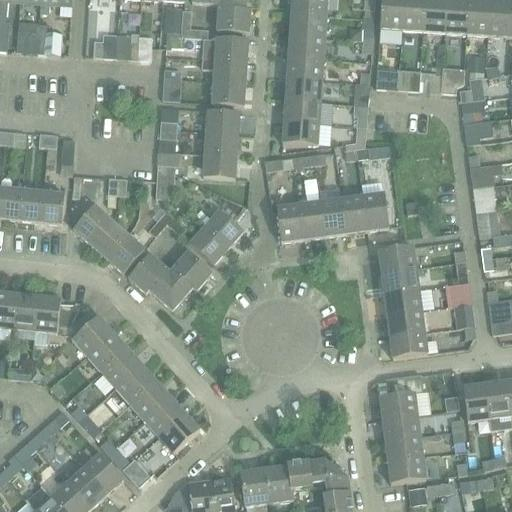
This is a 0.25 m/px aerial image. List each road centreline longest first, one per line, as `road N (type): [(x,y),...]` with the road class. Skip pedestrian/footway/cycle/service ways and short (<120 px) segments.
road 1 (residential): [(490,363),(459,134),(434,111),(377,105)]
road 2 (residential): [(227,433),(93,280),(0,265)]
road 3 (residential): [(79,0),(71,130),(0,124)]
road 4 (residential): [(356,381),(490,363)]
road 5 (residential): [(370,511),(356,381)]
